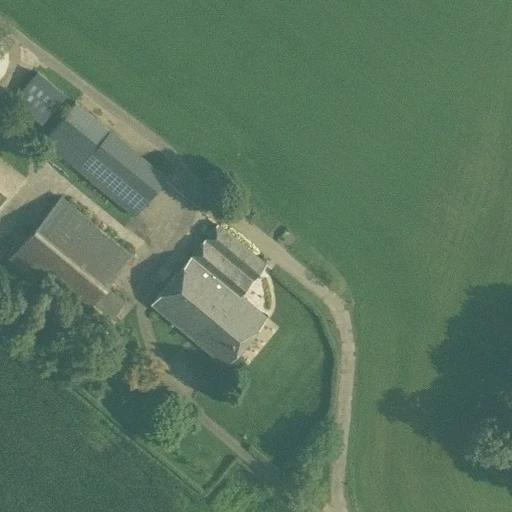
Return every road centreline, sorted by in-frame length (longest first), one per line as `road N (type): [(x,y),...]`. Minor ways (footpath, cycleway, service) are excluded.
road 1 (track): [(0,24),(177,159),(184,211),(140,286),(138,318),(183,403),(322,511)]
road 2 (unclassified): [(338,511),(347,352),(335,303),(204,194),(177,159)]
